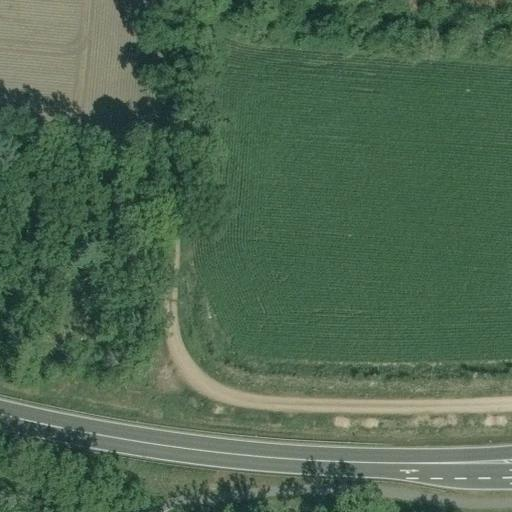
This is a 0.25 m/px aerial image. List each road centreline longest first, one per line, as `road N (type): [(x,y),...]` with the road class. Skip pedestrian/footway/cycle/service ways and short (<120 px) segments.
road 1 (primary): [(0,414),(286,460),(511,462)]
road 2 (track): [(167,209),(173,349),(200,389),(299,405),(511,405)]
